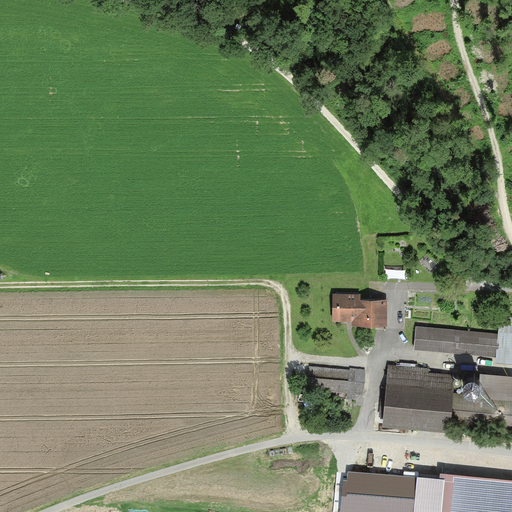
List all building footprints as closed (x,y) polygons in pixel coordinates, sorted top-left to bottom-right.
[(407,280),(407,267),(388,267),(388,280),(407,280)] [(360,293),(332,293),(333,320),(354,320),(354,323),(389,323),(389,299),(360,299),(360,293)] [(511,318),(501,317),(499,334),(497,354),(496,364),(511,365),(511,318)] [(499,334),(417,326),(415,346),(497,354),(499,334)] [(368,371),(312,366),(310,389),(353,392),(353,395),(366,396),(368,371)] [(429,370),(390,367),(386,425),(448,430),(449,423),(511,427),(511,378),(481,376),(479,396),(452,394),(454,375),(429,373),(429,370)] [(511,511),(511,477),(442,470),(438,508),(480,511),(511,511)]
